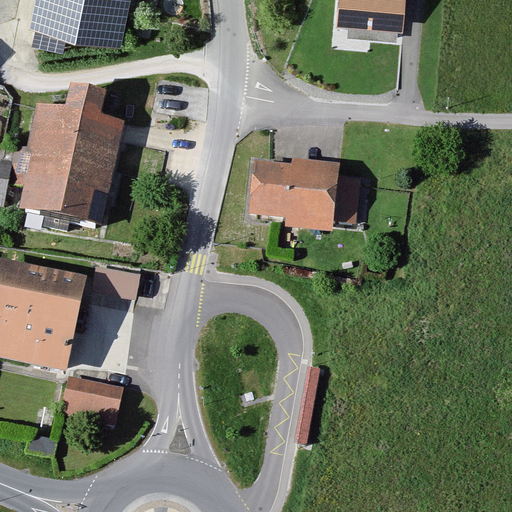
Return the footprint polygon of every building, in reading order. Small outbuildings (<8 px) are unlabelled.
[(134,0),(39,0),(35,25),(127,42),(134,0)] [(402,0),(333,0),(332,23),(401,28),(402,0)] [(76,113),(41,107),(21,212),(110,229),(129,125),(111,122),(116,98),(80,91),(76,113)] [(294,172),(262,168),(257,221),(294,225),(293,234),(338,239),(345,169),(295,163),(294,172)] [(94,281),(4,264),(0,282),(0,321),(11,324),(4,360),(76,374),(94,281)] [(142,277),(101,269),(96,294),(138,302),(142,277)] [(320,370),(308,368),(294,443),(306,445),(320,370)] [(126,390),(72,380),(65,417),(118,427),(126,390)]
